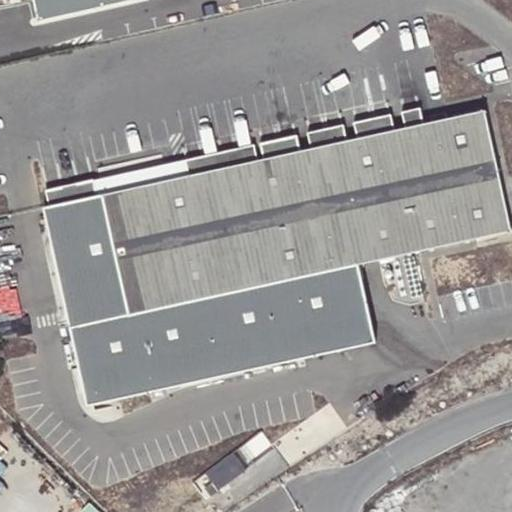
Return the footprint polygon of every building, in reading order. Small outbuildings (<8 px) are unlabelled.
[(39,0),(43,16),(115,0),(39,0)] [(401,111),(405,129),(423,124),(419,107),(401,111)] [(483,111),(467,115),(494,234),(510,231),(483,111)] [(353,122),(357,139),(394,131),(390,114),(353,122)] [(94,408),(383,341),(363,264),(494,234),(467,115),(423,124),(405,129),(394,131),(357,139),(346,142),(310,150),(300,152),(262,160),(235,166),(217,171),(47,206),(94,408)] [(306,133),(310,150),(346,142),(342,125),(306,133)] [(259,143),(262,160),(300,152),(296,135),(259,143)] [(213,154),(217,171),(235,166),(232,149),(213,154)]
